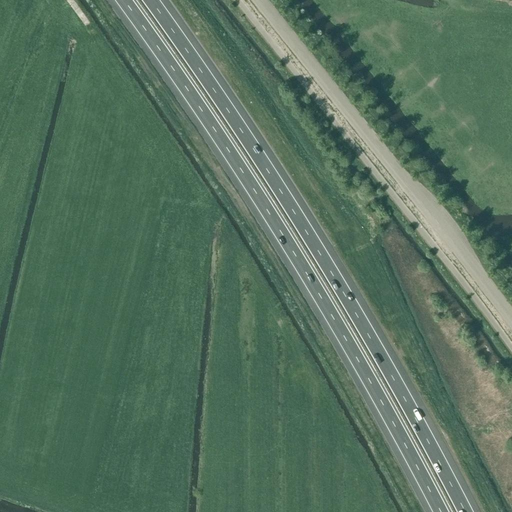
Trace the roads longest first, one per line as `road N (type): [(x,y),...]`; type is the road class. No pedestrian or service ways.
road 1 (motorway): [(120,0),(314,288),(437,511)]
road 2 (motorway): [(470,511),(332,263),(156,0)]
road 3 (tertiary): [(511,325),(258,0)]
